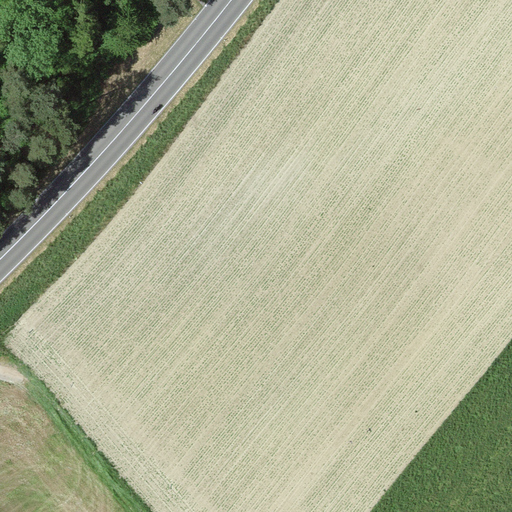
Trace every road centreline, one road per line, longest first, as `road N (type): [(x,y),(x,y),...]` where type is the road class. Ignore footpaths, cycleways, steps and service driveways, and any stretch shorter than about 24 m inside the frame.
road 1 (track): [(143,511),(28,381),(0,375)]
road 2 (secondary): [(0,258),(126,124)]
road 3 (secondary): [(231,0),(126,124)]
